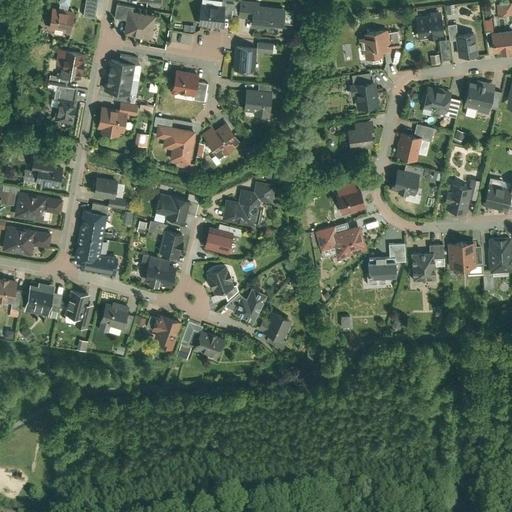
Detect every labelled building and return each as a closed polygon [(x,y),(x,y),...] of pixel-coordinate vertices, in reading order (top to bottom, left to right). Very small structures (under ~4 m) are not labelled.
[(97,0),(85,0),(82,17),(94,19),(97,0)] [(221,7),(220,17),(228,18),(232,1),(221,0),(219,0),(219,6),(221,7)] [(511,0),(495,2),(496,14),(511,13),(511,0)] [(280,26),(281,8),(256,6),(257,2),(237,1),(236,18),(248,19),(248,27),(259,28),(259,26),(267,27),(267,25),(280,26)] [(197,5),(195,26),(219,28),(220,17),(221,7),(219,6),(197,5)] [(453,16),(451,5),(443,6),(444,17),(453,16)] [(112,18),(126,20),(127,12),(131,12),(132,9),(114,6),(112,18)] [(70,34),(74,12),(67,10),(66,12),(59,11),(59,9),(51,8),(48,31),(70,34)] [(413,16),(416,39),(441,36),(439,21),(441,20),(439,10),(427,12),(427,14),(413,16)] [(131,12),(127,12),(126,20),(124,36),(151,40),(155,16),(131,12)] [(447,41),(453,40),(453,35),(455,35),(453,24),(444,25),(447,41)] [(511,29),(488,33),(491,53),(498,52),(498,54),(508,52),(507,51),(511,49),(511,29)] [(385,33),(385,31),(361,34),(362,38),(356,38),(358,50),(361,50),(363,60),(380,58),(379,53),(388,52),(387,49),(397,48),(395,32),(385,33)] [(455,35),(453,35),(453,40),(456,56),(464,55),(464,57),(475,56),(474,52),(476,52),(473,32),(455,35)] [(445,37),(435,39),(438,58),(448,57),(445,37)] [(254,41),(254,51),(270,51),(270,41),(254,41)] [(251,71),(253,47),(232,46),(231,70),(251,71)] [(80,79),(84,54),(57,50),(55,64),(60,65),(58,75),(67,77),(80,79)] [(436,55),(427,56),(429,66),(437,64),(436,55)] [(119,56),(119,61),(134,64),(134,65),(139,66),(141,58),(136,57),(136,58),(119,56)] [(148,59),(141,58),(139,66),(147,67),(148,59)] [(119,61),(108,60),(104,90),(113,92),(129,94),(134,65),(134,64),(119,61)] [(195,71),(173,68),(170,92),(191,95),(193,82),(195,71)] [(349,75),(351,85),(368,83),(367,73),(349,75)] [(65,87),(67,77),(58,75),(56,75),(56,76),(49,75),(48,85),(60,86),(65,87)] [(511,77),(503,107),(511,109),(511,77)] [(490,91),(492,83),(474,79),(473,83),(467,82),(461,109),(485,114),(486,109),(490,91)] [(205,84),(193,82),(191,95),(191,99),(202,101),(205,84)] [(376,107),(373,83),(368,83),(351,85),(347,86),(348,96),(352,96),(354,109),(376,107)] [(268,91),(268,97),(272,98),(273,86),(255,84),(255,90),(268,91)] [(60,86),(58,101),(75,103),(78,90),(65,87),(60,86)] [(448,91),(425,86),(420,108),(442,113),(443,113),(447,98),(448,91)] [(255,90),(244,89),(242,110),(251,110),(251,114),(265,115),(265,112),(266,112),(268,97),(268,91),(255,90)] [(499,93),(490,91),(486,109),(495,110),(499,93)] [(129,94),(113,92),(112,99),(120,101),(128,102),(129,94)] [(457,100),(447,98),(443,113),(442,113),(441,116),(453,119),(457,100)] [(58,101),(54,122),(72,125),(75,103),(58,101)] [(128,102),(120,101),(118,109),(118,111),(126,112),(126,115),(135,117),(137,103),(128,102)] [(138,102),(137,109),(151,111),(152,104),(138,102)] [(126,115),(126,112),(118,111),(118,109),(100,106),(97,128),(100,129),(100,132),(119,135),(119,132),(123,132),(126,115)] [(157,125),(170,127),(172,120),(154,117),(153,126),(157,126),(157,125)] [(344,131),(347,151),(370,147),(368,137),(372,137),(370,121),(352,124),(353,129),(344,131)] [(215,157),(238,143),(225,122),(212,130),(211,127),(200,133),(215,157)] [(187,164),(193,131),(170,127),(157,125),(157,126),(155,137),(163,139),(162,148),(171,150),(169,161),(187,164)] [(413,125),(410,137),(426,141),(428,141),(431,129),(413,125)] [(463,133),(453,130),(451,140),(460,143),(463,133)] [(145,145),(146,132),(135,131),(134,144),(145,145)] [(410,137),(398,134),(393,157),(415,161),(416,155),(423,156),(426,141),(410,137)] [(193,154),(198,155),(202,142),(197,141),(193,154)] [(34,170),(32,182),(57,186),(60,164),(48,163),(49,159),(30,156),(28,169),(34,170)] [(405,166),(404,173),(419,176),(422,176),(423,170),(405,166)] [(404,173),(398,172),(394,191),(415,195),(419,176),(404,173)] [(114,180),(93,177),(90,196),(105,199),(111,200),(112,195),(114,180)] [(223,198),(219,220),(249,226),(254,199),(268,202),(272,183),(253,179),(251,190),(238,188),(235,201),(223,198)] [(333,195),(339,214),(362,208),(357,188),(353,189),(351,182),(333,187),(335,194),(333,195)] [(485,184),(480,206),(504,210),(506,198),(508,188),(500,187),(501,184),(493,182),(492,185),(485,184)] [(470,189),(450,185),(444,210),(465,214),(470,189)] [(61,199),(16,191),(11,216),(40,221),(41,211),(58,214),(61,199)] [(183,213),(186,200),(156,193),(151,212),(162,215),(161,218),(181,223),(183,213)] [(111,200),(105,199),(104,206),(121,208),(123,196),(112,195),(111,200)] [(186,200),(183,213),(192,215),(195,202),(186,200)] [(97,252),(103,215),(80,211),(72,262),(78,264),(77,269),(111,275),(115,255),(97,252)] [(144,231),(160,234),(161,230),(163,231),(165,225),(146,221),(144,231)] [(216,224),(215,229),(229,233),(238,235),(239,230),(216,224)] [(48,233),(6,225),(2,250),(30,255),(32,245),(45,248),(48,233)] [(317,249),(332,245),(328,234),(334,232),(332,225),(312,231),(317,249)] [(334,232),(328,234),(332,245),(335,257),(364,249),(357,225),(334,232)] [(224,253),(229,233),(215,229),(206,227),(200,247),(224,253)] [(175,257),(180,234),(163,231),(161,230),(160,234),(156,253),(175,257)] [(509,238),(486,239),(486,248),(485,248),(486,268),(487,268),(487,271),(487,273),(490,273),(510,272),(510,267),(511,267),(511,254),(510,254),(509,238)] [(471,242),(444,244),(445,270),(473,268),(472,264),(471,246),(471,242)] [(388,245),(389,259),(394,258),(394,263),(404,262),(403,244),(388,245)] [(432,252),(432,259),(440,259),(440,245),(426,245),(427,253),(432,252)] [(427,253),(409,254),(411,280),(433,279),(432,259),(432,252),(427,253)] [(168,287),(172,265),(165,263),(166,259),(141,253),(139,263),(144,264),(140,281),(145,282),(144,284),(154,286),(155,284),(168,287)] [(389,259),(367,260),(368,284),(389,283),(389,278),(395,278),(394,263),(394,258),(389,259)] [(224,265),(203,274),(211,295),(232,286),(224,265)] [(490,288),(490,273),(487,273),(487,271),(480,271),(481,288),(490,288)] [(15,281),(0,278),(0,301),(12,303),(14,292),(15,281)] [(37,286),(29,284),(23,311),(47,317),(48,310),(52,292),(54,287),(38,283),(37,286)] [(232,310),(230,314),(250,323),(263,294),(248,288),(243,298),(238,296),(232,310)] [(66,303),(64,311),(65,311),(64,314),(75,317),(73,325),(86,328),(91,306),(84,304),(87,293),(70,289),(67,303),(66,303)] [(22,293),(14,292),(12,303),(11,310),(20,311),(22,293)] [(61,294),(52,292),(48,310),(57,312),(57,311),(60,301),(61,294)] [(221,306),(232,310),(238,296),(236,292),(221,306)] [(66,303),(60,301),(57,311),(64,312),(64,311),(66,303)] [(103,302),(97,323),(120,329),(124,315),(126,306),(110,301),(109,304),(103,302)] [(440,308),(432,309),(433,317),(441,317),(440,308)] [(266,335),(279,340),(280,339),(288,320),(270,312),(266,320),(260,318),(256,329),(261,331),(261,332),(266,335)] [(130,317),(124,315),(120,329),(126,331),(130,317)] [(169,350),(178,322),(154,315),(152,319),(149,328),(148,332),(153,334),(151,340),(155,341),(154,345),(169,350)] [(141,326),(143,320),(135,317),(133,324),(141,326)] [(144,326),(149,328),(152,319),(147,317),(144,326)] [(339,328),(348,327),(347,317),(338,318),(339,328)] [(403,323),(395,317),(390,325),(398,331),(403,323)] [(184,345),(191,347),(197,331),(190,328),(184,345)] [(221,339),(197,330),(197,331),(191,347),(190,349),(213,357),(221,339)] [(279,340),(266,335),(263,342),(279,349),(282,341),(280,339),(279,340)] [(84,352),(87,342),(78,340),(76,350),(84,352)] [(122,348),(115,346),(113,353),(121,355),(122,348)] [(314,349),(304,354),(306,358),(316,353),(314,349)]
